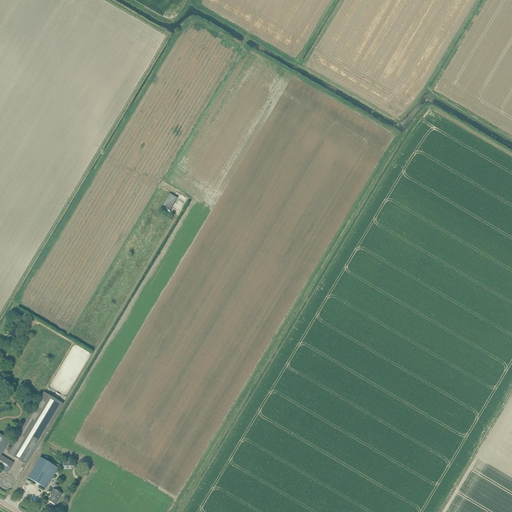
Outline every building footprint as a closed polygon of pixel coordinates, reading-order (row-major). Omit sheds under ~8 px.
[(170,211),(178,198),(171,194),(163,207),(170,211)] [(43,394),(11,447),(16,450),(13,456),(26,464),(61,406),(43,394)] [(0,436),(0,467),(6,471),(10,464),(0,457),(0,452),(7,441),(0,436)] [(45,489),(48,485),(58,468),(40,457),(27,478),(45,489)] [(55,505),(58,501),(62,494),(53,489),(51,493),(52,493),(48,501),(55,505)]
